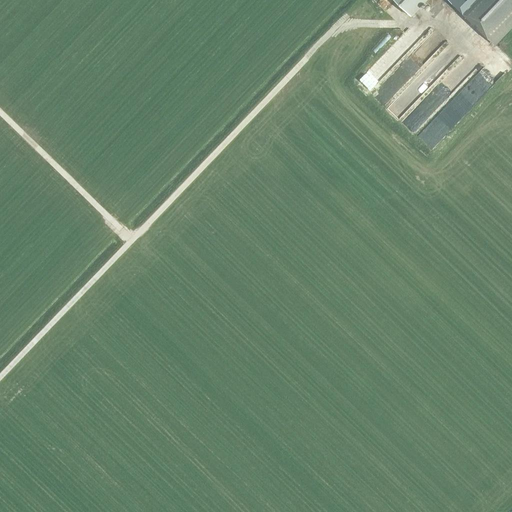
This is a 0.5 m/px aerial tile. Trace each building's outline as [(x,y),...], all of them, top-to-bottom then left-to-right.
[(425,0),(394,0),(411,16),(425,0)] [(511,0),(448,0),(456,7),(495,44),(511,26),(511,0)] [(390,102),(402,113),(419,94),(424,95),(430,87),(433,74),(443,63),(445,55),(432,52),(445,38),(439,33),(435,32),(430,27),(421,37),(423,38),(422,41),(408,57),(410,51),(407,50),(395,40),(373,65),(385,75),(386,71),(400,54),(398,66),(372,95),(382,103),(403,79),(408,82),(390,102)] [(469,53),(464,62),(474,68),(479,59),(469,53)] [(427,125),(438,135),(460,111),(457,109),(475,89),(467,81),(427,125)]
